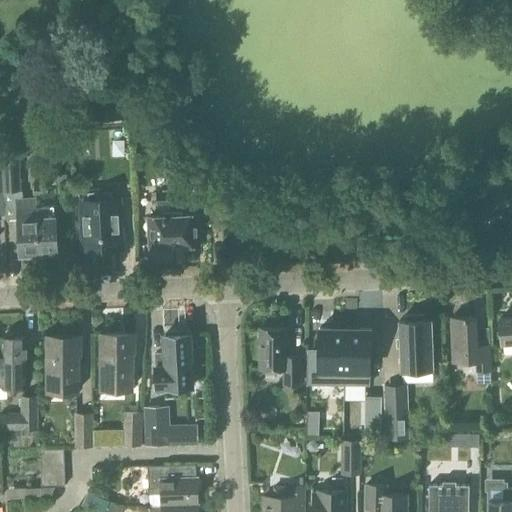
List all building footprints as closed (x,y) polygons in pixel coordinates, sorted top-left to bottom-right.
[(38,57),(39,76),(55,75),(54,56),(38,57)] [(94,88),(96,118),(121,116),(119,86),(94,88)] [(18,157),(2,158),(2,164),(3,191),(20,191),(18,157)] [(66,173),(45,173),(45,183),(66,182),(66,173)] [(47,184),(35,185),(35,195),(47,194),(47,184)] [(168,193),(169,205),(181,204),(180,192),(168,193)] [(168,193),(156,193),(157,205),(169,205),(168,193)] [(35,198),(18,199),(19,208),(19,219),(18,219),(20,255),(25,255),(27,257),(34,257),(36,254),(38,254),(36,207),(35,198)] [(80,211),(81,238),(85,238),(85,251),(120,249),(117,199),(83,200),(83,210),(80,211)] [(53,206),(36,207),(38,254),(43,254),(44,256),(52,256),(53,253),(57,253),(55,217),(54,217),(53,206)] [(197,215),(172,216),(174,247),(186,246),(188,249),(194,249),(196,246),(199,245),(197,215)] [(172,216),(148,217),(149,248),(152,248),(154,250),(161,250),(163,247),(174,247),(172,216)] [(332,259),(354,259),(353,246),(332,247),(332,259)] [(406,321),(399,321),(401,371),(433,370),(431,320),(424,320),(424,315),(406,315),(406,321)] [(490,382),(490,371),(489,345),(477,346),(476,317),(451,318),(452,361),(476,360),(477,371),(477,383),(490,382)] [(511,317),(500,318),(502,346),(511,345),(511,317)] [(307,355),(306,384),(344,385),(344,329),(319,328),(319,349),(319,355),(307,355)] [(259,329),(259,369),(284,369),(284,385),(300,385),(300,357),(288,357),(288,329),(259,329)] [(344,329),(344,385),(369,385),(370,329),(344,329)] [(156,367),(154,367),(155,388),(191,387),(191,379),(189,335),(177,335),(177,332),(166,333),(166,336),(163,336),(164,354),(155,354),(156,367)] [(133,334),(101,334),(101,389),(131,389),(131,351),(133,351),(133,334)] [(0,382),(25,383),(25,338),(14,338),(12,336),(6,336),(5,338),(1,339),(1,353),(0,353),(0,382)] [(47,337),(47,391),(77,391),(77,354),(79,354),(79,336),(47,337)] [(386,438),(408,437),(407,389),(384,390),(386,438)] [(7,414),(7,429),(35,429),(36,397),(22,397),(21,415),(7,414)] [(365,397),(365,429),(381,429),(381,397),(365,397)] [(169,405),(145,406),(147,443),(171,442),(170,424),(169,405)] [(125,412),(125,444),(141,445),(141,413),(125,412)] [(92,414),(75,414),(75,446),(92,446),(92,414)] [(447,433),(447,445),(474,446),(474,433),(447,433)] [(359,441),(343,441),(343,473),(359,473),(359,441)] [(41,486),(65,486),(63,449),(39,450),(41,486)] [(172,465),(148,466),(149,487),(150,506),(199,504),(198,476),(196,476),(195,464),(172,465)] [(429,485),(428,511),(468,511),(469,485),(456,485),(456,481),(442,481),(442,485),(429,485)] [(366,485),(365,509),(377,509),(377,511),(406,511),(406,495),(386,495),(386,485),(366,485)] [(263,497),(262,511),(303,511),(304,487),(274,487),(274,497),(263,497)] [(511,511),(511,487),(504,488),(504,501),(488,501),(487,511),(511,511)] [(313,494),(312,511),(342,511),(343,508),(345,508),(345,491),(332,491),(332,494),(313,494)]
